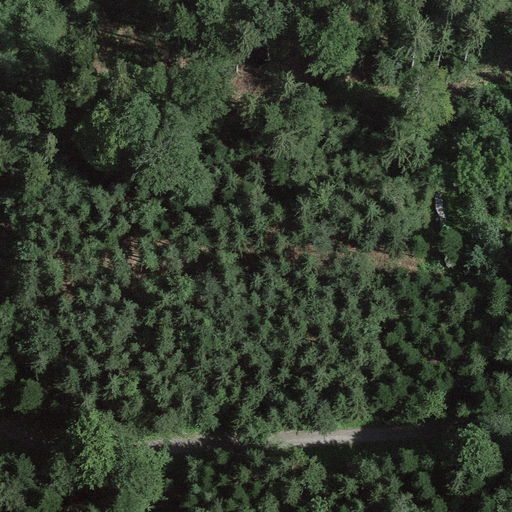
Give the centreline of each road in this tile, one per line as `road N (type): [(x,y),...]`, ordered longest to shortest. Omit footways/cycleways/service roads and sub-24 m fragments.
road 1 (track): [(0,423),(88,450),(511,419)]
road 2 (track): [(511,378),(476,311),(441,116),(418,50),(364,15),(310,0)]
